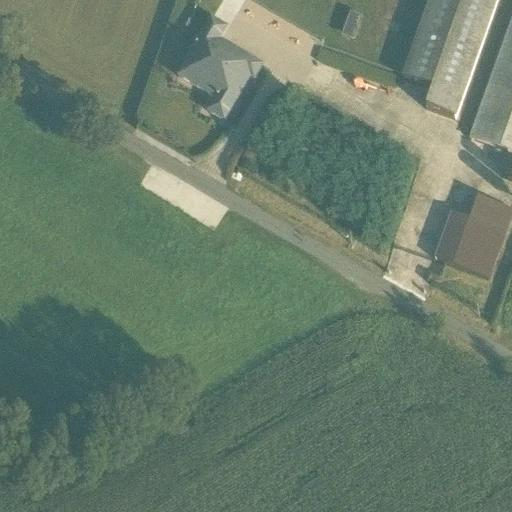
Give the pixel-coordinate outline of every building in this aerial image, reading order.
[(501,0),(428,0),(400,78),(432,89),(424,109),(457,121),(501,0)] [(511,13),(465,144),(511,161),(511,13)] [(254,86),(264,69),(223,44),(231,31),(210,19),(174,78),(214,102),(206,114),(226,126),(252,84),(254,86)] [(117,223),(139,163),(114,154),(92,214),(117,223)] [(511,214),(459,194),(434,260),(491,281),(511,226),(511,214)] [(186,279),(202,288),(241,224),(225,215),(186,279)]
